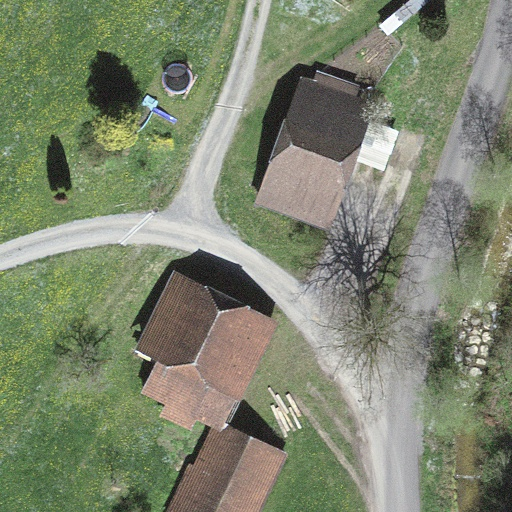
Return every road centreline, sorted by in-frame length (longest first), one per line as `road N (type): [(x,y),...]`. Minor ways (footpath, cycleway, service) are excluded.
road 1 (unclassified): [(410,511),(407,378),(417,296),(511,12)]
road 2 (track): [(407,405),(183,229),(83,231),(0,253)]
road 3 (track): [(183,229),(233,98),(258,0)]
